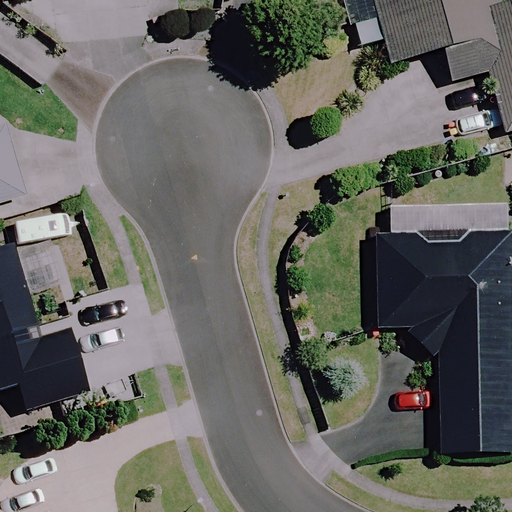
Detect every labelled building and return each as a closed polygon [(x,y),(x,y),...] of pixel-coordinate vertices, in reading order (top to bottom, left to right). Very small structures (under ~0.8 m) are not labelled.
[(511,8),(498,12),(494,0),(371,0),(388,67),(417,60),(424,88),(490,72),(506,137),(511,135),(511,8)] [(0,131),(0,208),(29,201),(9,129),(0,131)] [(511,457),(511,242),(456,243),(456,250),(437,250),(437,242),(381,242),(381,329),(401,329),(445,368),(445,458),(511,457)] [(0,259),(0,394),(21,389),(28,413),(91,397),(73,330),(39,339),(17,255),(0,259)] [(119,511),(104,460),(64,472),(71,495),(13,511),(119,511)]
